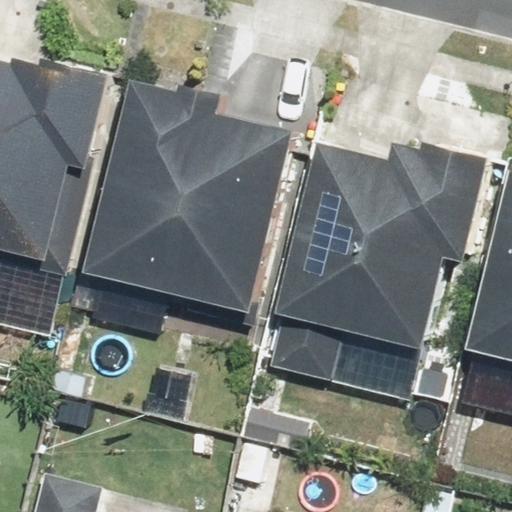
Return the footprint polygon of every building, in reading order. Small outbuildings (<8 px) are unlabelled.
[(0,250),(61,266),(86,170),(103,175),(128,80),(59,62),(57,70),(29,62),(27,68),(0,60),(0,250)] [(194,96),(148,84),(100,278),(266,319),(311,136),(235,117),(239,100),(195,89),(194,96)] [(332,147),(279,371),(420,404),(432,354),(439,355),(461,263),(482,268),(507,163),(441,147),(439,154),(409,147),(405,164),(332,147)] [(511,226),(480,354),(511,361),(511,226)] [(109,511),(115,490),(55,475),(45,511),(109,511)]
